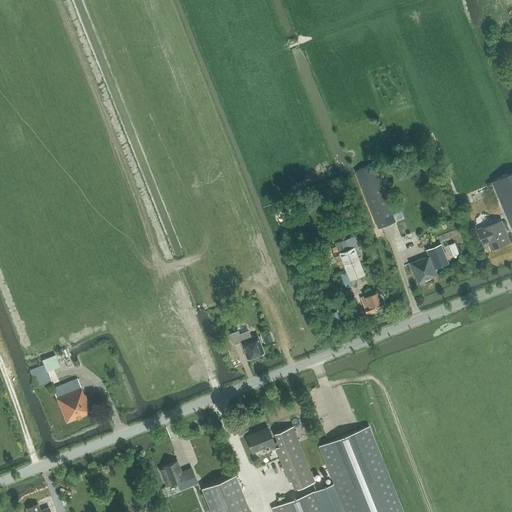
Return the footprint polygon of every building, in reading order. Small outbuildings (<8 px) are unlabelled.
[(511,5),(511,0),(499,0),(503,9),(511,5)] [(503,17),(495,20),(499,31),(507,28),(503,17)] [(396,221),(373,164),(355,171),(378,229),(396,221)] [(511,173),(492,181),(511,227),(511,173)] [(501,220),(479,229),(485,245),(489,243),(492,250),(510,243),(501,220)] [(304,233),(296,236),(300,246),(307,243),(304,233)] [(345,239),(335,243),(339,253),(349,249),(345,239)] [(449,245),(445,246),(450,257),(453,256),(459,254),(454,242),(449,245)] [(440,244),(426,250),(428,256),(422,258),(409,263),(417,284),(437,276),(435,269),(449,264),(440,244)] [(339,254),(333,256),(336,263),(338,262),(340,268),(344,267),(346,272),(350,281),(354,279),(365,275),(354,247),(349,249),(339,253),(339,254)] [(311,267),(302,271),(306,282),(315,278),(314,276),(319,274),(317,269),(312,271),(311,267)] [(331,286),(323,289),(326,295),(333,291),(331,286)] [(367,314),(386,307),(382,295),(379,290),(360,297),(362,302),(367,314)] [(351,307),(346,309),(350,318),(353,317),(354,319),(358,317),(357,316),(360,315),(355,303),(350,305),(351,307)] [(345,306),(336,309),(341,322),(350,318),(346,309),(345,306)] [(238,330),(235,331),(239,342),(241,342),(247,359),(264,353),(257,335),(251,337),(248,331),(239,334),(238,330)] [(262,337),(265,344),(273,341),(270,334),(262,337)] [(80,363),(78,357),(72,360),(74,366),(77,367),(79,366),(80,363)] [(44,364),(29,369),(31,376),(35,387),(52,381),(48,370),(45,363),(44,364)] [(66,423),(92,412),(86,394),(84,394),(77,378),(52,388),(66,423)] [(276,441),(274,443),(268,427),(246,436),(251,453),(268,446),(270,451),(275,449),(292,491),(315,482),(293,426),(273,434),(276,441)] [(369,426),(319,446),(334,483),(332,484),(343,511),(403,511),(393,487),(369,426)] [(195,436),(198,445),(209,441),(206,432),(195,436)] [(211,446),(202,450),(205,458),(215,454),(211,446)] [(163,468),(159,469),(166,486),(170,484),(176,482),(179,490),(197,483),(191,468),(181,472),(177,461),(163,467),(163,468)] [(249,511),(235,475),(201,488),(210,511),(249,511)] [(343,511),(332,484),(318,489),(326,511),(343,511)] [(273,511),(326,511),(318,489),(272,508),(273,511)] [(41,510),(38,503),(25,508),(26,511),(50,511),(48,507),(41,510)]
